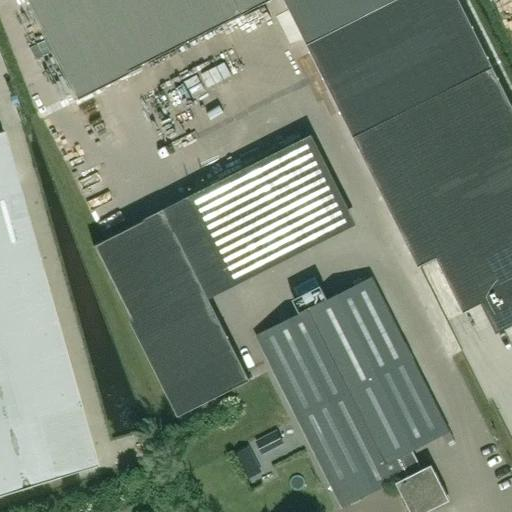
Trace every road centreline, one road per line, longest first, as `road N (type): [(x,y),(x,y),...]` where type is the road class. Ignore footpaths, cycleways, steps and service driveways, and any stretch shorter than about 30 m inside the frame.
road 1 (unknown): [(498,511),(372,246)]
road 2 (unknown): [(302,100),(191,144),(183,142),(151,72)]
road 3 (unknown): [(372,246),(302,100)]
road 4 (unknown): [(372,246),(258,300)]
